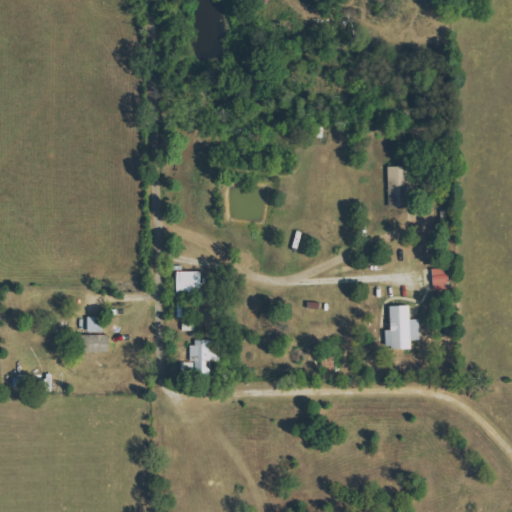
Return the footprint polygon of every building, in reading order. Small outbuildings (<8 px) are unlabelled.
[(416,167),(391,168),(391,209),(407,208),(407,201),(417,201),(416,167)] [(180,293),(204,293),(205,273),(180,272),(180,293)] [(393,307),(394,331),(388,331),(389,350),(415,349),(414,341),(423,341),(423,320),(413,320),(413,307),(393,307)] [(112,354),(113,336),(79,335),(79,353),(112,354)] [(223,362),(223,341),(195,341),(194,366),(198,367),(198,377),(214,377),(214,362),(223,362)]
